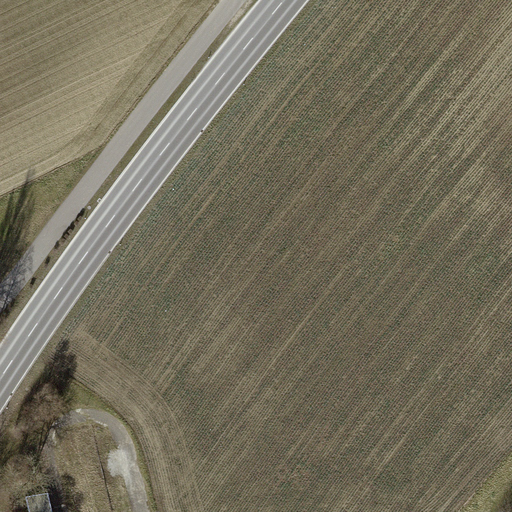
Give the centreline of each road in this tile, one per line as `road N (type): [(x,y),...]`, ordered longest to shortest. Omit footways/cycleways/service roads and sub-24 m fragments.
road 1 (secondary): [(285,0),(107,225),(0,380)]
road 2 (track): [(0,298),(235,0)]
